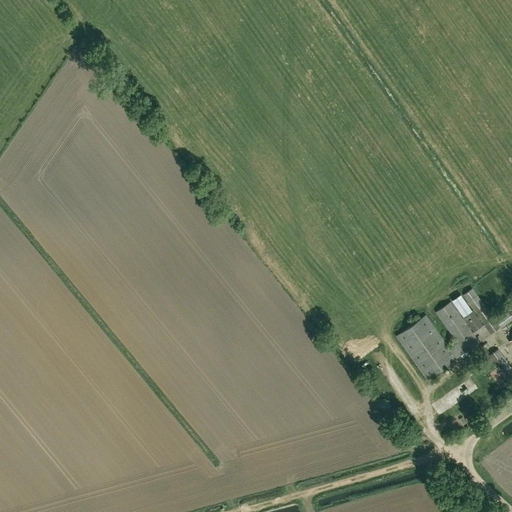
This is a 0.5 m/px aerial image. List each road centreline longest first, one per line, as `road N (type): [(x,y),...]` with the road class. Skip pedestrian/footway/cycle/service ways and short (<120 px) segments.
road 1 (track): [(468,463),(430,460),(242,511)]
road 2 (unclassified): [(511,510),(468,463),(473,442),(511,412)]
